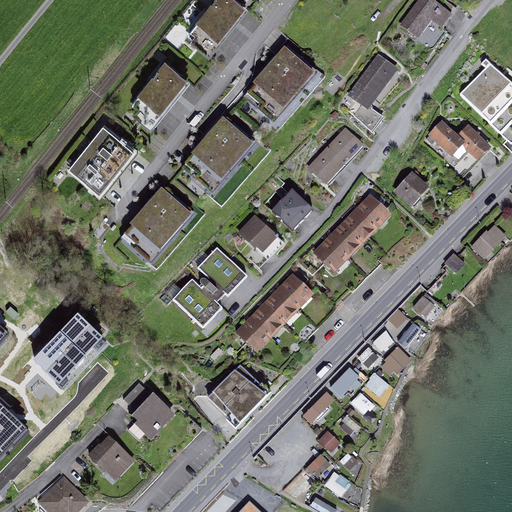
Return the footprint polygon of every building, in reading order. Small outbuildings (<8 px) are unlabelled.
[(243,8),(233,0),(213,0),(193,23),(213,41),(243,8)] [(451,16),(430,0),(420,0),(400,26),(417,39),(431,21),(441,29),(451,16)] [(282,50),(251,85),(281,111),(312,76),(282,50)] [(396,70),(379,57),(343,104),(373,136),(383,119),(368,107),(396,70)] [(184,80),(163,62),(136,93),(157,111),(184,80)] [(488,70),(463,95),(511,144),(511,142),(511,87),(487,63),(483,66),(488,70)] [(220,120),(189,156),(219,182),(250,146),(220,120)] [(442,124),(429,136),(451,159),(464,147),(456,139),(442,124)] [(103,127),(92,141),(124,166),(135,153),(103,127)] [(469,127),(456,139),(464,147),(478,162),(491,149),(469,127)] [(344,166),(362,147),(345,131),(327,150),(344,166)] [(92,141),(81,155),(113,180),(124,166),(92,141)] [(326,185),(344,166),(327,150),(309,169),(326,185)] [(81,155),(70,169),(102,194),(113,180),(81,155)] [(428,188),(411,174),(395,192),(412,207),(428,188)] [(158,192),(127,227),(157,253),(188,218),(158,192)] [(310,212),(293,195),(276,213),(293,229),(310,212)] [(390,216),(371,197),(315,254),(335,273),(390,216)] [(275,239),(255,219),(241,233),(262,253),(275,239)] [(506,239),(493,227),(473,249),(485,260),(506,239)] [(123,241),(152,269),(160,261),(131,233),(123,241)] [(245,278),(217,251),(200,270),(209,278),(199,289),(192,283),(175,301),(203,327),(220,310),(215,304),(225,294),(228,296),(245,278)] [(465,265),(454,255),(446,265),(457,274),(465,265)] [(279,291),(289,301),(302,287),(292,277),(279,291)] [(302,287),(289,301),(298,310),(312,296),(302,287)] [(279,291),(265,305),(285,324),(298,310),(289,301),(279,291)] [(424,298),(415,308),(425,317),(434,307),(424,298)] [(265,305),(251,319),(271,338),(285,324),(265,305)] [(388,320),(399,331),(409,320),(398,310),(388,320)] [(251,319),(238,333),(257,352),(271,338),(251,319)] [(101,343),(78,321),(38,362),(61,385),(101,343)] [(413,325),(399,343),(406,348),(420,330),(413,325)] [(372,343),(380,354),(395,344),(386,332),(372,343)] [(411,362),(398,348),(379,366),(390,377),(395,373),(398,375),(411,362)] [(266,397),(238,370),(210,398),(238,426),(266,397)] [(350,370),(332,389),(341,397),(359,379),(350,370)] [(390,386),(377,374),(366,386),(379,398),(390,386)] [(336,402),(326,392),(302,418),(312,427),(336,402)] [(371,411),(375,407),(361,393),(350,404),(372,426),(379,419),(371,411)] [(153,397),(135,417),(154,435),(173,416),(153,397)] [(339,426),(352,438),(361,428),(347,416),(339,426)] [(328,434),(321,442),(331,451),(338,444),(328,434)] [(134,459),(109,436),(90,456),(116,479),(134,459)] [(331,466),(321,455),(306,470),(317,480),(331,466)] [(364,466),(354,456),(344,466),(353,476),(364,466)] [(351,485),(334,473),(325,486),(342,498),(351,485)] [(307,481),(301,475),(285,489),(291,496),(307,481)] [(76,511),(86,503),(64,480),(39,503),(47,511),(67,511),(69,511),(76,511)] [(315,498),(310,506),(321,511),(336,511),(338,510),(315,498)]
